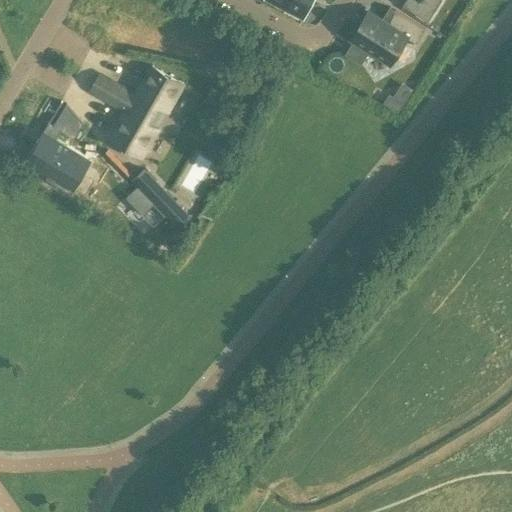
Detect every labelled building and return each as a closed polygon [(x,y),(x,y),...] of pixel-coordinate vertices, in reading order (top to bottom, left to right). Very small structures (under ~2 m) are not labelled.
[(312,0),(287,0),(284,6),(304,16),(312,0)] [(407,0),(404,6),(427,21),(440,0),(407,0)] [(359,25),(356,24),(350,34),(352,36),(351,38),(390,63),(406,37),(416,43),(425,29),(395,10),(386,23),(368,11),(359,25)] [(151,64),(134,94),(99,74),(91,89),(125,108),(109,137),(141,156),(158,126),(151,122),(159,108),(166,112),(183,82),(151,64)] [(399,111),(403,103),(392,98),(388,96),(384,103),(399,111)] [(38,139),(25,160),(49,174),(46,179),(68,192),(78,175),(82,177),(91,162),(55,141),(59,134),(73,142),(83,126),(64,103),(41,141),(38,139)] [(178,203),(172,196),(145,168),(133,180),(137,185),(154,202),(165,215),(178,203)] [(141,214),(154,202),(137,185),(125,197),(141,214)] [(511,249),(507,245),(501,251),(511,259),(511,257),(511,249)] [(490,265),(485,271),(495,279),(500,273),(490,265)] [(485,271),(480,277),(489,285),(495,279),(485,271)] [(469,291),(464,297),(473,305),(478,299),(469,291)] [(464,297),(459,303),(468,311),(473,305),(464,297)] [(415,305),(409,315),(416,319),(422,309),(415,305)] [(422,309),(416,319),(423,323),(429,313),(422,309)] [(445,321),(438,331),(445,335),(451,325),(445,321)] [(511,328),(504,323),(492,342),(511,354),(511,328)] [(387,324),(367,356),(387,367),(406,335),(387,324)] [(451,325),(445,335),(452,339),(458,329),(451,325)] [(406,335),(387,367),(401,376),(420,344),(406,335)] [(473,338),(467,348),(474,352),(480,342),(473,338)] [(480,342),(474,352),(481,357),(487,346),(480,342)] [(420,344),(401,376),(416,385),(435,352),(420,344)] [(435,352),(416,385),(430,393),(449,361),(435,352)] [(502,355),(496,365),(502,370),(509,359),(502,355)] [(511,361),(509,359),(502,370),(509,374),(511,369),(511,361)] [(449,361),(430,393),(444,402),(464,369),(449,361)] [(464,369),(444,402),(459,410),(477,380),(478,378),(464,369)] [(459,410),(458,412),(472,421),(491,388),(477,380),(459,410)] [(334,388),(310,417),(328,431),(351,402),(334,388)] [(491,388),(472,421),(491,432),(510,400),(491,388)] [(351,402),(328,431),(341,442),(364,412),(351,402)] [(364,412),(341,442),(354,452),(377,423),(364,412)] [(377,423),(354,452),(367,463),(390,434),(377,423)] [(390,434),(367,463),(380,473),(381,472),(403,444),(390,434)] [(310,441),(302,450),(309,455),(316,446),(310,441)] [(403,444),(381,472),(394,482),(418,453),(405,443),(403,444)] [(323,451),(315,460),(321,466),(329,456),(323,451)] [(418,453),(394,482),(411,496),(435,467),(418,453)] [(329,456),(321,466),(328,471),(335,461),(329,456)] [(348,473),(340,482),(346,488),(354,478),(348,473)] [(320,474),(315,480),(324,487),(329,481),(320,474)] [(354,478),(346,488),(353,493),(360,483),(354,478)] [(374,494),(366,504),(372,509),(380,500),(374,494)] [(300,498),(295,504),(305,511),(310,506),(300,498)] [(366,511),(350,498),(338,511),(366,511)] [(380,500),(372,509),(376,511),(379,511),(386,505),(380,500)]
